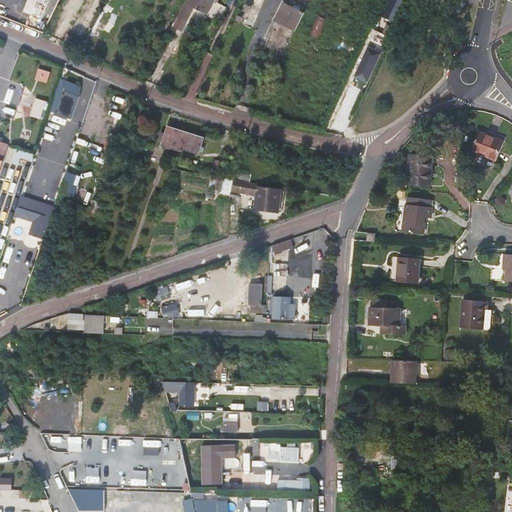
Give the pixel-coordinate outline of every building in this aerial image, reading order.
[(24,0),(20,12),(43,21),(51,0),(24,0)] [(202,0),(187,0),(174,27),(182,31),(194,8),(197,9),(202,0)] [(202,0),(197,9),(208,15),(215,0),(217,0),(218,1),(218,0),(202,0)] [(280,24),(289,6),(281,2),(273,20),(280,24)] [(289,6),(280,24),(294,31),(303,13),(289,6)] [(243,18),(237,15),(234,21),(240,24),(243,18)] [(320,39),(327,18),(319,15),(312,37),(320,39)] [(391,28),(386,25),(382,35),(387,37),(391,28)] [(292,33),(286,30),(283,37),(289,40),(292,33)] [(379,53),(367,48),(354,78),(365,83),(379,53)] [(304,80),(298,93),(303,95),(310,82),(304,80)] [(88,98),(64,89),(55,113),(79,122),(88,98)] [(169,127),(167,132),(164,142),(163,145),(181,150),(182,147),(187,133),(169,127)] [(164,142),(167,132),(162,131),(159,141),(164,142)] [(504,142),(479,132),(472,151),(496,161),(504,142)] [(204,138),(187,133),(182,147),(200,152),(204,138)] [(20,164),(22,157),(30,159),(32,152),(16,149),(14,162),(20,164)] [(431,166),(432,157),(410,155),(407,184),(430,186),(430,176),(430,166),(431,166)] [(74,188),(77,181),(79,175),(68,172),(61,192),(66,193),(72,195),(74,188)] [(234,179),(250,182),(251,175),(235,172),(233,178),(234,179)] [(224,191),(227,177),(221,176),(218,190),(224,191)] [(234,179),(231,195),(240,197),(241,193),(257,196),(256,210),(279,212),(282,189),(258,186),(258,183),(250,182),(234,179)] [(16,216),(34,221),(30,234),(46,239),(56,204),(22,194),(16,216)] [(431,208),(432,200),(408,197),(407,205),(406,205),(402,231),(424,234),(426,217),(431,217),(432,208),(431,208)] [(104,202),(95,199),(85,228),(94,231),(104,202)] [(291,239),(272,245),(275,254),(294,248),(291,239)] [(508,274),(506,274),(505,281),(511,281),(511,254),(505,254),(503,269),(506,269),(509,270),(508,274)] [(418,283),(420,259),(399,257),(398,267),(400,267),(399,282),(418,283)] [(64,287),(71,289),(77,275),(69,272),(64,287)] [(169,285),(155,289),(157,300),(172,297),(169,285)] [(261,286),(249,286),(248,307),(249,307),(249,314),(259,315),(261,286)] [(294,315),(295,306),(290,306),(290,300),(290,295),(274,295),(273,315),(294,315)] [(387,309),(387,303),(387,300),(373,300),(373,308),(370,308),(369,325),(381,325),(386,326),(386,334),(406,335),(406,326),(400,326),(401,309),(390,309),(387,309)] [(483,329),(486,302),(463,300),(461,327),(483,329)] [(165,318),(181,315),(178,302),(162,306),(165,318)] [(84,320),(84,316),(69,315),(69,319),(58,318),(58,329),(101,331),(102,321),(84,320)] [(416,383),(417,361),(393,360),(392,383),(416,383)] [(182,383),(162,382),(166,393),(175,393),(178,410),(191,408),(189,392),(184,392),(182,392),(182,383)] [(236,415),(226,415),(225,431),(236,431),(236,415)] [(255,440),(232,439),(220,438),(220,448),(231,448),(255,449),(255,440)] [(315,445),(307,442),(304,448),(312,452),(315,445)] [(270,444),(269,460),(300,461),(300,445),(270,444)] [(198,457),(186,457),(189,470),(198,470),(198,457)] [(309,489),(309,479),(279,478),(279,488),(309,489)] [(195,498),(197,511),(218,511),(219,500),(195,498)]
